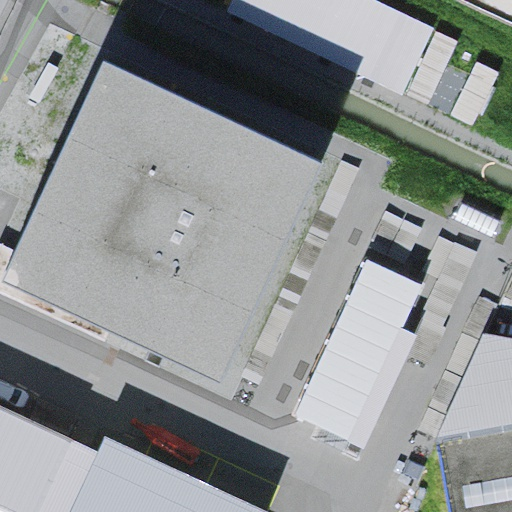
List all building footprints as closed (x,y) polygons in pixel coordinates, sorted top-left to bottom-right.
[(233,0),(231,5),(406,87),(437,20),(393,0),(233,0)] [(318,162),(101,62),(1,277),(218,377),(318,162)] [(371,247),(299,404),(367,435),(438,277),(371,247)] [(38,511),(68,449),(0,417),(0,511),(38,511)] [(451,511),(511,511),(511,428),(439,442),(451,511)] [(239,511),(101,448),(71,511),(239,511)]
